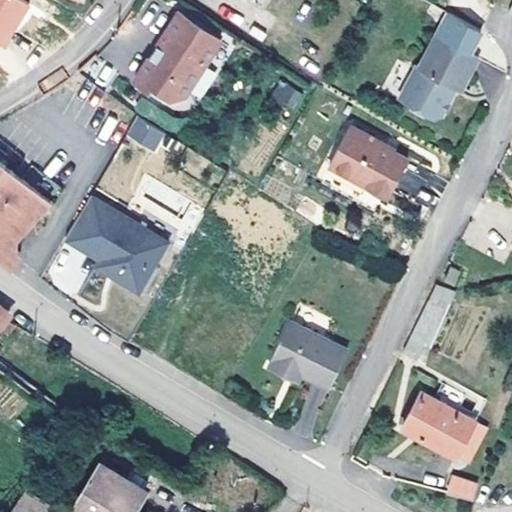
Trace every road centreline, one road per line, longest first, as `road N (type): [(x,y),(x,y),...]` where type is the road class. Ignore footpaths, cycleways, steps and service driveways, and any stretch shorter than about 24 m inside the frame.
road 1 (residential): [(321,481),(419,268),(511,112)]
road 2 (tertiary): [(0,287),(53,329),(321,481)]
road 3 (tertiary): [(122,0),(97,34),(34,85),(0,101)]
